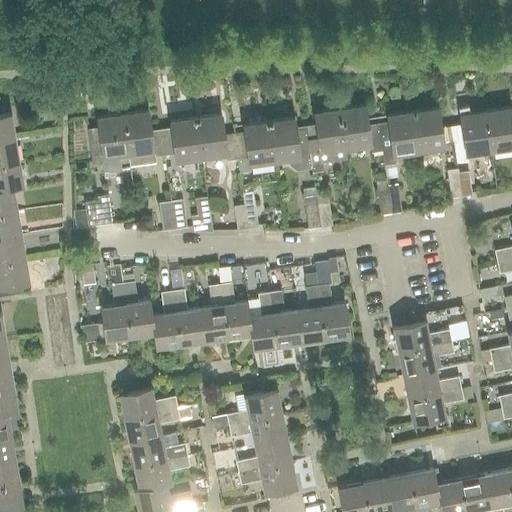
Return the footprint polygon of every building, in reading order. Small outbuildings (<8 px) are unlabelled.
[(382,150),(379,124),(369,126),(366,104),(340,107),(345,147),(346,147),(370,144),(371,151),(382,150)] [(439,106),(413,110),(419,150),(444,146),(444,141),(453,139),(452,127),(442,129),(439,106)] [(511,112),(511,106),(485,110),(491,150),(511,146),(511,112)] [(345,147),(340,107),(314,111),(316,125),(306,127),(307,139),(312,167),(313,171),(324,170),(323,162),(348,158),(346,147),(345,147)] [(164,154),(162,130),(152,131),(149,109),(123,113),(130,165),(156,161),(155,155),(164,154)] [(419,150),(413,110),(387,114),(388,123),(379,124),(382,150),(385,164),(396,162),(395,154),(419,150)] [(491,150),(485,110),(460,113),(462,126),(452,127),(453,139),(463,138),(466,153),(491,150)] [(0,139),(16,137),(11,112),(0,114),(0,139)] [(130,165),(123,113),(97,116),(99,126),(88,128),(94,171),(95,171),(94,166),(104,164),(105,168),(130,165)] [(238,158),(235,134),(225,135),(222,113),(196,116),(201,157),(226,153),(227,159),(238,158)] [(201,157),(196,116),(170,120),(171,129),(162,130),(164,154),(175,153),(176,160),(201,157)] [(312,167),(307,139),(306,127),(297,128),(295,116),(269,120),(274,160),(289,158),(290,164),(297,170),(312,167)] [(274,160),(269,120),(243,124),(245,132),(235,134),(238,158),(240,172),(251,170),(250,163),(274,160)] [(0,164),(20,161),(16,137),(0,139),(0,164)] [(472,194),(468,166),(467,160),(457,162),(458,167),(462,195),(472,194)] [(24,185),(20,161),(0,164),(0,188),(14,186),(14,187),(24,185)] [(462,195),(458,167),(447,169),(452,197),(462,195)] [(391,212),(387,180),(376,181),(381,214),(391,212)] [(402,211),(398,183),(388,184),(387,180),(391,212),(402,211)] [(328,193),(322,193),(320,181),(314,182),(316,194),(321,226),(332,224),(328,193)] [(0,212),(18,210),(14,187),(14,186),(0,188),(0,212)] [(258,226),(253,190),(243,192),(244,203),(248,227),(258,226)] [(113,222),(109,194),(97,195),(98,199),(85,201),(88,225),(113,222)] [(321,226),(316,194),(304,196),(309,228),(321,226)] [(183,198),(171,200),(175,228),(187,226),(183,198)] [(175,228),(171,200),(159,202),(163,229),(175,228)] [(248,227),(244,203),(234,205),(238,229),(248,227)] [(0,237),(22,233),(18,210),(0,212),(0,237)] [(194,230),(213,230),(211,213),(198,215),(192,216),(194,230)] [(0,261),(26,257),(22,233),(0,237),(0,261)] [(511,245),(495,249),(497,259),(511,256),(511,245)] [(511,256),(497,259),(499,272),(511,269),(511,256)] [(0,286),(30,282),(26,257),(0,261),(0,286)] [(345,302),(332,303),(329,283),(332,283),(330,270),(338,269),(337,257),(328,258),(329,261),(315,262),(317,275),(318,284),(325,338),(350,335),(345,302)] [(82,272),(93,270),(92,263),(81,265),(82,272)] [(94,270),(82,272),(84,284),(95,282),(94,270)] [(123,281),(135,280),(134,273),(122,274),(123,281)] [(317,275),(305,276),(306,286),(318,284),(317,275)] [(135,280),(123,281),(131,335),(154,332),(152,314),(153,313),(151,299),(138,300),(135,280)] [(83,324),(85,341),(106,338),(106,339),(131,335),(123,281),(112,283),(114,304),(101,306),(104,321),(83,324)] [(232,281),(220,283),(228,337),(251,334),(249,315),(250,315),(248,300),(235,302),(232,281)] [(228,337),(220,283),(209,284),(212,305),(199,307),(204,340),(228,337)] [(325,338),(318,284),(306,286),(309,307),(297,308),(301,342),(325,338)] [(494,285),(481,287),(483,295),(495,293),(494,285)] [(204,340),(199,307),(187,309),(184,288),(173,289),(180,344),(204,340)] [(180,344),(173,289),(161,291),(164,312),(153,313),(152,314),(154,332),(156,347),(180,344)] [(301,342),(297,308),(284,310),(282,289),(270,291),(278,345),(301,342)] [(278,345),(270,291),(258,293),(261,313),(250,315),(249,315),(251,334),(253,349),(278,345)] [(491,311),(493,320),(504,317),(502,309),(491,311)] [(393,326),(398,350),(451,339),(449,328),(428,332),(426,319),(393,326)] [(511,355),(511,329),(507,331),(510,344),(489,348),(492,359),(492,360),(511,355)] [(0,362),(10,361),(6,337),(0,337),(0,362)] [(454,351),(451,339),(398,350),(403,374),(436,367),(433,355),(454,351)] [(492,359),(489,348),(481,350),(483,361),(492,359)] [(511,355),(492,360),(494,371),(511,367),(511,355)] [(0,386),(14,384),(10,361),(0,362),(0,386)] [(438,379),(436,367),(403,374),(407,397),(461,387),(459,375),(438,379)] [(18,409),(14,384),(0,386),(0,410),(8,409),(8,411),(18,409)] [(471,385),(461,387),(462,393),(463,398),(474,396),(471,385)] [(119,393),(124,418),(177,407),(175,395),(155,399),(152,386),(119,393)] [(443,402),(463,398),(462,393),(461,387),(407,397),(412,422),(446,415),(443,402)] [(247,409),(227,413),(229,424),(283,414),(277,389),(245,396),(247,409)] [(511,405),(511,392),(499,395),(501,407),(511,405)] [(511,405),(501,407),(504,418),(511,416),(511,405)] [(180,418),(177,407),(124,418),(129,441),(162,434),(159,422),(180,418)] [(0,435),(12,433),(8,411),(8,409),(0,410),(0,435)] [(229,424),(227,413),(213,416),(212,416),(214,428),(216,427),(229,424)] [(287,437),(283,414),(229,424),(232,436),(252,431),(254,444),(287,437)] [(0,459),(16,457),(12,433),(0,435),(0,459)] [(164,446),(162,434),(129,441),(134,465),(187,453),(185,442),(164,446)] [(292,460),(287,437),(254,444),(257,456),(237,460),(239,471),(292,460)] [(189,465),(187,453),(134,465),(139,487),(139,488),(167,482),(167,483),(172,482),(169,469),(189,465)] [(0,483),(20,480),(16,457),(0,459),(0,483)] [(297,485),(292,460),(239,471),(241,483),(262,478),(264,491),(297,485)] [(437,482),(434,468),(409,472),(417,511),(429,511),(428,503),(439,501),(440,501),(437,482)] [(511,511),(511,494),(507,468),(483,473),(490,506),(502,504),(503,511),(511,511)] [(417,511),(409,472),(386,477),(393,510),(405,508),(405,511),(417,511)] [(490,506),(483,473),(460,478),(466,511),(478,511),(478,509),(490,506)] [(383,511),(393,510),(386,477),(362,482),(368,511),(383,511)] [(466,511),(460,478),(437,482),(440,501),(439,501),(440,511),(466,511)] [(0,508),(24,505),(20,480),(0,483),(0,508)] [(169,494),(167,483),(167,482),(139,488),(139,487),(134,488),(138,511),(141,511),(192,501),(189,490),(169,494)] [(368,511),(362,482),(338,487),(342,511),(368,511)] [(194,511),(192,503),(192,501),(141,511),(194,511)] [(202,501),(192,503),(194,511),(197,511),(204,511),(202,501)]
